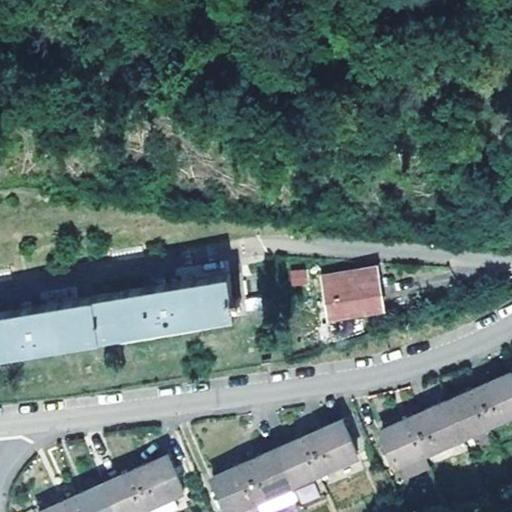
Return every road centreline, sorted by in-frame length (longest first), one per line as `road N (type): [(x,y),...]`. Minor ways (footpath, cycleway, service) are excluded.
road 1 (residential): [(0,425),(331,372),(511,311)]
road 2 (unknown): [(511,480),(366,440)]
